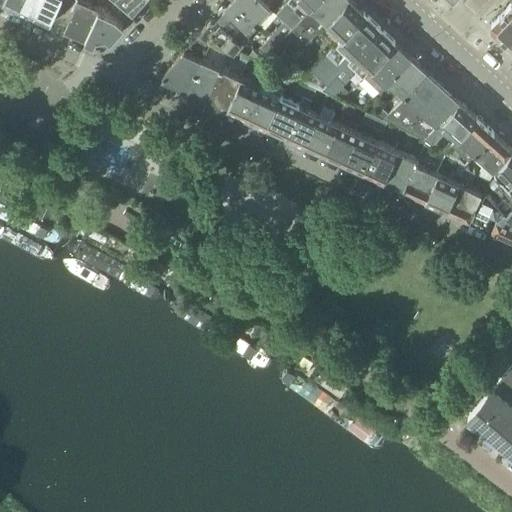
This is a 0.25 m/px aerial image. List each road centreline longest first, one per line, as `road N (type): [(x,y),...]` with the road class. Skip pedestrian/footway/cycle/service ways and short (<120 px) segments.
road 1 (residential): [(511,487),(316,342),(0,161)]
road 2 (residential): [(511,262),(115,75)]
road 3 (residential): [(115,75),(0,22)]
